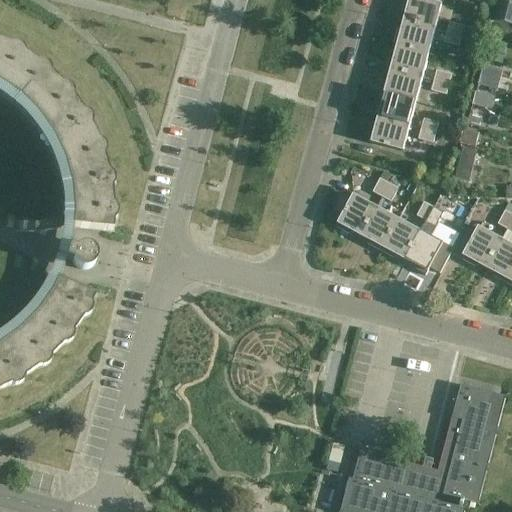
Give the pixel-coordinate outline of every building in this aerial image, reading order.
[(407,0),(404,14),(408,15),(406,22),(437,31),(444,7),(442,6),(444,0),(407,0)] [(511,28),(511,6),(501,3),(496,24),(511,28)] [(431,55),(437,31),(406,22),(403,33),(400,32),(396,46),(431,55)] [(511,28),(496,24),(492,23),(488,37),(511,42),(511,28)] [(451,25),(449,34),(463,37),(463,38),(476,42),(478,32),(451,25)] [(463,38),(463,37),(449,34),(446,45),(460,49),(463,38)] [(0,87),(17,99),(36,118),(51,139),(63,162),(70,188),(73,214),(72,230),(113,233),(113,223),(116,221),(117,217),(117,214),(116,210),(113,208),(112,190),(114,187),(114,184),(114,180),(112,177),(109,174),(104,158),(106,154),(106,151),(105,147),(102,144),(99,143),(91,127),(92,123),(92,120),(90,117),(87,114),(83,113),(73,99),(73,95),(72,92),(70,89),(67,87),(63,87),(51,74),(50,71),(48,68),(46,65),(42,64),(38,64),(24,54),(23,51),(21,48),(18,46),(14,46),(10,46),(0,41),(0,87)] [(393,71),(424,80),(431,55),(396,46),(391,62),(395,63),(393,71)] [(418,105),(424,80),(393,71),(390,81),(387,80),(383,95),(418,105)] [(438,73),(436,83),(450,87),(453,77),(438,73)] [(478,88),(490,91),(492,83),(480,80),(478,88)] [(447,97),(450,87),(436,83),(433,93),(447,97)] [(477,92),(476,106),(495,108),(496,95),(477,92)] [(418,105),(383,95),(379,110),(382,111),(379,121),(411,129),(418,105)] [(471,117),(469,126),(479,129),(481,120),(471,117)] [(379,121),(378,129),(374,128),(370,144),(405,153),(411,129),(379,121)] [(426,121),(422,133),(437,137),(440,125),(426,121)] [(464,131),(461,145),(476,149),(480,135),(464,131)] [(434,145),(437,137),(422,133),(420,141),(434,145)] [(461,160),(475,163),(478,152),(464,148),(461,160)] [(384,199),(391,186),(381,181),(374,194),(384,199)] [(391,186),(384,199),(393,203),(400,190),(397,189),(391,186)] [(353,237),(355,234),(363,238),(378,210),(355,197),(338,229),(353,237)] [(427,200),(418,217),(429,223),(436,210),(434,209),(436,205),(427,200)] [(401,222),(378,210),(363,238),(370,242),(369,246),(383,253),(401,222)] [(509,230),(511,224),(511,214),(506,212),(499,225),(509,230)] [(408,262),(423,234),(401,222),(383,253),(397,261),(399,257),(408,262)] [(480,229),(465,257),(463,261),(478,269),(480,265),(487,270),(503,241),(480,229)] [(427,277),(429,274),(444,246),(423,234),(408,262),(415,266),(413,269),(427,277)] [(511,246),(503,241),(487,270),(496,274),(494,278),(508,285),(511,277),(511,246)] [(77,249),(75,250),(63,247),(60,259),(72,262),(73,264),(74,266),(75,267),(77,269),(78,270),(80,271),(82,271),(84,272),(86,272),(88,271),(90,271),(91,270),(93,269),(94,267),(96,266),(96,264),(97,262),(97,260),(97,258),(97,256),(96,254),(95,252),(94,251),(93,249),(91,248),(89,247),(86,247),(84,246),(82,247),(80,247),(78,248),(77,249)] [(0,390),(11,385),(15,386),(19,385),(22,384),(24,381),(25,377),(39,367),(43,367),(47,366),(49,364),(51,360),(52,357),(64,345),(68,344),(71,342),(73,339),(74,336),(74,332),(84,318),(88,317),(90,315),(92,311),(93,308),(92,304),(96,296),(59,279),(52,293),(39,311),(18,332),(0,344),(0,390)] [(476,511),(506,399),(461,386),(452,420),(454,420),(439,475),(426,471),(380,459),(381,453),(361,448),(352,481),(349,480),(340,511),(464,511),(465,511),(462,511),(463,507),(476,511)] [(344,448),(333,445),(325,471),(336,474),(344,448)]
